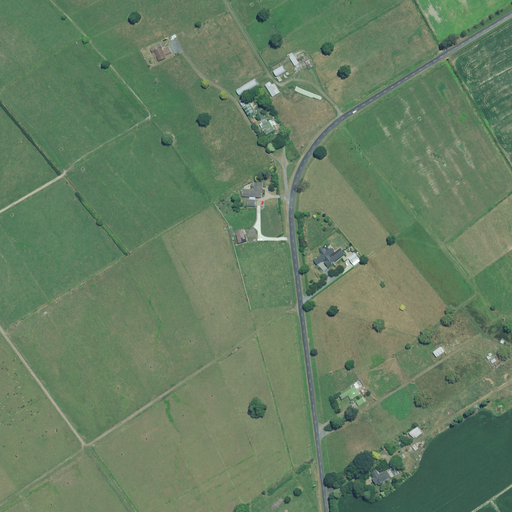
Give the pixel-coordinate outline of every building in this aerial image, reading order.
[(164,50),(161,44),(151,48),(156,58),(158,57),(160,61),(167,58),(165,55),(172,52),(170,48),(164,50)] [(302,68),(300,64),(293,52),(290,54),(291,57),(296,67),(296,66),(297,68),(294,70),(295,72),(302,68)] [(286,71),(283,66),(274,71),(277,76),(286,71)] [(259,84),(256,79),(237,90),(240,95),(259,84)] [(273,85),(270,82),(266,85),(273,97),(281,92),(275,84),(273,85)] [(267,122),(265,120),(262,122),(263,123),(260,124),(267,135),(276,129),(273,125),(274,124),(271,119),(267,122)] [(264,183),(255,182),(255,189),(244,188),(243,196),(251,197),(250,199),(249,199),(248,206),(257,206),(257,197),(263,197),(264,183)] [(248,241),(245,229),(237,231),(239,243),(248,241)] [(336,251),(333,247),(327,251),(325,248),(321,251),(323,254),(315,260),(318,264),(326,258),(328,261),(326,262),(328,266),(346,254),(343,250),(332,258),(330,255),(336,251)] [(362,260),(356,253),(349,258),(355,266),(362,260)] [(445,352),(441,347),(434,352),(437,357),(445,352)] [(358,389),(356,386),(341,396),(343,399),(349,396),(352,400),(361,394),(358,389)] [(367,401),(364,397),(357,402),(360,406),(367,401)] [(423,433),(418,427),(410,433),(415,439),(423,433)] [(399,473),(395,467),(389,471),(388,469),(381,474),(378,470),(371,475),(377,484),(379,483),(380,485),(392,477),(393,478),(399,473)]
